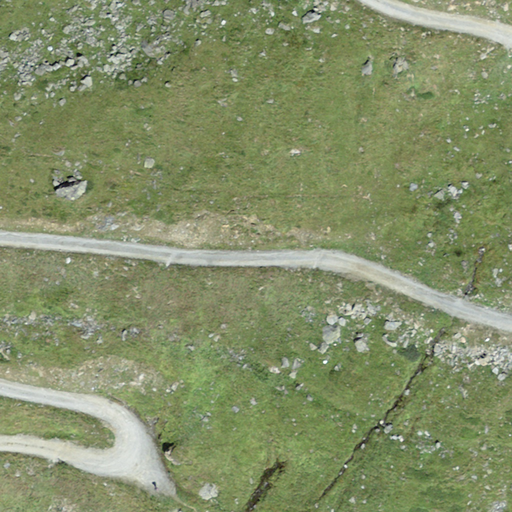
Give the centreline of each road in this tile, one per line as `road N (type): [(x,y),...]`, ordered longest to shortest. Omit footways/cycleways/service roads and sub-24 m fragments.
road 1 (track): [(0,238),(186,257),(328,259),(511,322)]
road 2 (track): [(120,457),(130,437),(120,419),(92,405),(0,386)]
road 3 (track): [(511,39),(373,0)]
road 4 (track): [(0,443),(97,461),(120,457)]
